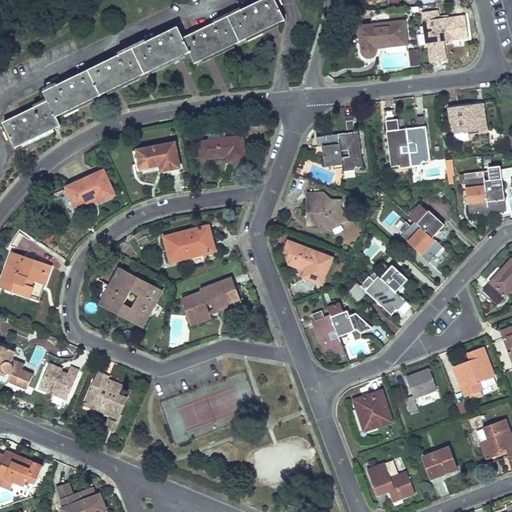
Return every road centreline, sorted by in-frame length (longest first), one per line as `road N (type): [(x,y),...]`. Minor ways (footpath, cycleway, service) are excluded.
road 1 (residential): [(271,192),(156,209),(111,233),(79,267),(70,324),(79,336),(159,371),(225,347),(300,358)]
road 2 (residential): [(0,214),(44,166),(129,120),(308,98)]
road 3 (residential): [(511,231),(387,360),(313,390)]
road 4 (unknown): [(0,102),(211,0)]
road 5 (residential): [(308,98),(499,74)]
road 6 (residential): [(271,192),(257,237),(300,358)]
road 7 (residential): [(0,420),(120,471)]
road 8 (residential): [(313,390),(361,511)]
